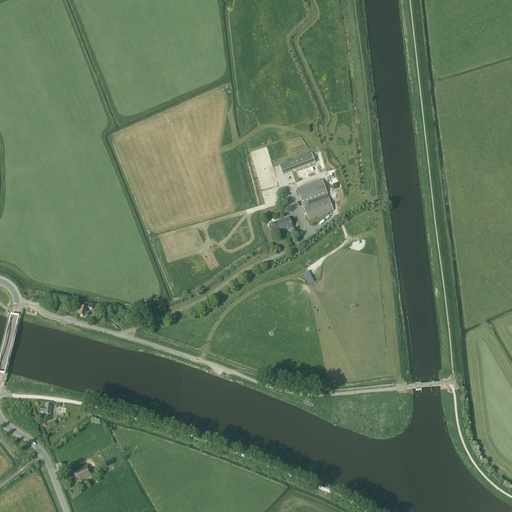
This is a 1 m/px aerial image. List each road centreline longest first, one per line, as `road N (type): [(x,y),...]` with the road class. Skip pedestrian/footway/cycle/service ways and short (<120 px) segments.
road 1 (unclassified): [(16,301),(299,394),(453,383)]
road 2 (unclassified): [(0,392),(81,403),(197,438),(367,511)]
